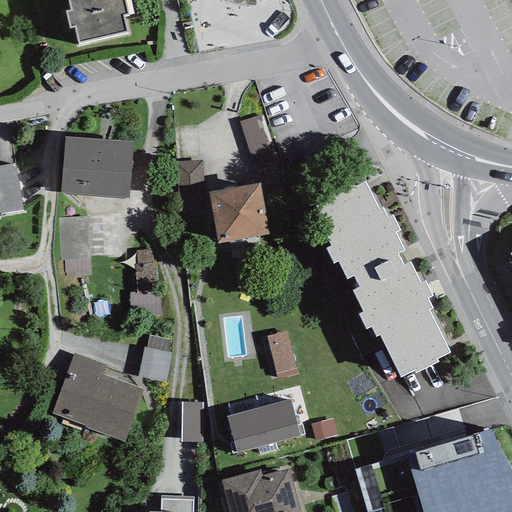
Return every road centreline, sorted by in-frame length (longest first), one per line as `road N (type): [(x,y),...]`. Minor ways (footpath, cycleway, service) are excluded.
road 1 (residential): [(341,45),(0,114)]
road 2 (residential): [(460,154),(459,244),(511,363)]
road 3 (primary): [(460,154),(386,108),(341,45)]
road 4 (unknown): [(0,443),(38,385),(55,331)]
